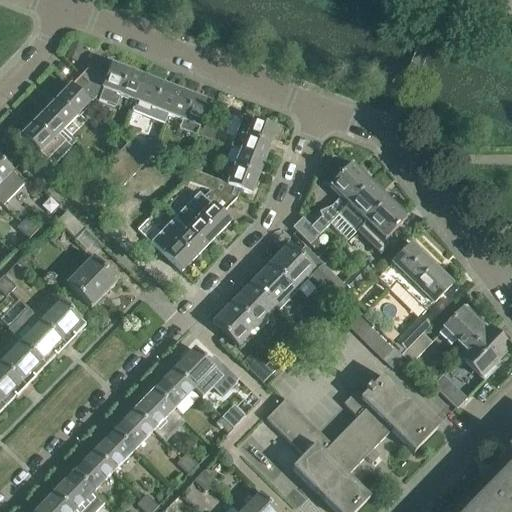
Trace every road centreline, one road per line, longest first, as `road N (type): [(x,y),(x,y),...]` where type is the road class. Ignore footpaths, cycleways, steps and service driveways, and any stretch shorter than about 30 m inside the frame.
road 1 (residential): [(321,110),(61,10)]
road 2 (residential): [(511,302),(388,136),(321,110)]
road 3 (residential): [(286,511),(225,449),(270,401),(185,318)]
road 4 (residential): [(0,509),(185,318)]
road 5 (residential): [(185,318),(274,229),(321,110)]
road 6 (residential): [(404,511),(511,402)]
